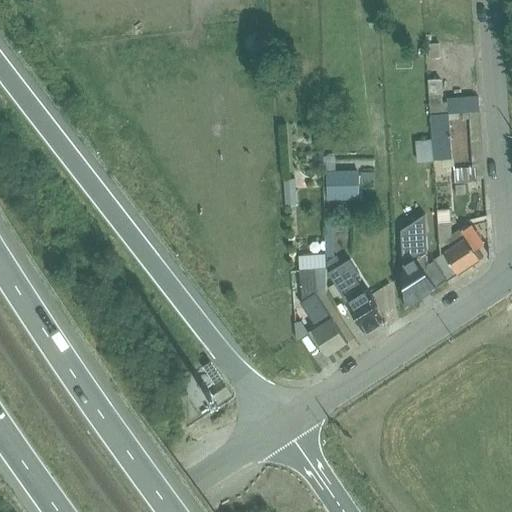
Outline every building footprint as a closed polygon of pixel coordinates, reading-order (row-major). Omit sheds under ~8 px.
[(432,36),(425,36),(426,44),(428,44),(429,59),(440,59),(439,45),(432,45),(432,36)] [(441,80),(428,80),(434,162),(443,161),(443,168),(455,167),(451,120),(469,119),(472,169),(455,170),(455,184),(478,183),(477,180),(484,180),(478,98),(447,99),(447,103),(442,103),(441,80)] [(323,170),(335,168),(333,155),(320,157),(323,170)] [(350,188),(350,170),(324,170),(324,187),(350,188)] [(293,182),(283,183),(284,205),(293,205),(293,182)] [(446,283),(483,258),(478,250),(485,245),(476,233),(477,232),(477,231),(475,232),(472,226),(469,228),(466,225),(452,235),(450,210),(437,212),(441,254),(430,260),(446,283)] [(414,305),(446,283),(430,260),(427,262),(418,249),(395,259),(397,280),(414,305)] [(328,357),(348,344),(316,294),(329,292),(326,254),(298,256),(303,303),(301,304),(317,328),(312,331),(328,357)] [(365,333),(383,323),(375,311),(381,307),(369,288),(364,292),(354,277),(358,274),(350,261),(328,274),(365,333)] [(298,343),(310,334),(302,321),(296,324),(298,343)]
